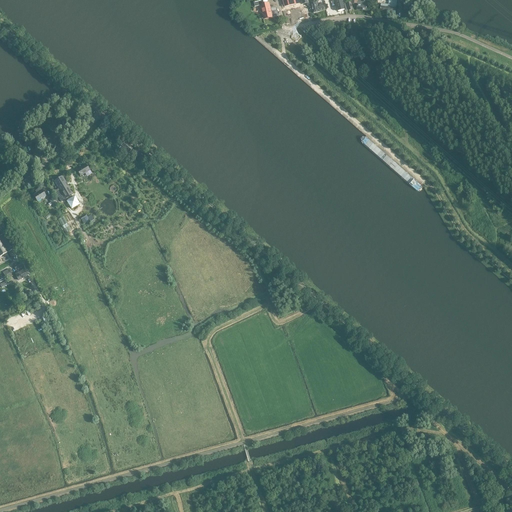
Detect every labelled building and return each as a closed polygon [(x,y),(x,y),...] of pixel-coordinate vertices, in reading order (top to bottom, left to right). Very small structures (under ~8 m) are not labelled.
[(308,0),(301,0),(302,4),(307,3),(307,6),(308,6),(309,7),(311,6),(311,5),(312,5),(313,13),(320,12),(320,11),(326,10),(324,4),(319,5),(318,1),(309,3),(308,0)] [(331,0),(331,1),(333,0),(335,0),(338,12),(345,10),(343,3),(342,0),(331,0)] [(357,5),(357,11),(367,11),(367,3),(359,2),(359,0),(351,0),(351,3),(352,5),(357,5)] [(255,7),(261,6),(264,18),(272,16),(269,3),(262,5),(261,1),(254,3),(255,7)] [(380,11),(396,13),(397,2),(389,1),(388,5),(381,4),(380,11)] [(117,146),(119,148),(119,149),(122,152),(123,152),(126,155),(129,153),(133,149),(125,142),(122,145),(121,145),(119,143),(118,145),(117,146)] [(142,156),(146,159),(149,156),(145,152),(145,153),(144,152),(144,151),(139,146),(135,151),(134,151),(140,156),(140,155),(141,156),(142,154),(143,155),(142,156)] [(76,170),(80,177),(85,174),(90,171),(86,164),(76,170)] [(62,176),(53,181),(58,189),(54,192),(61,202),(62,201),(73,194),(62,176)] [(33,196),(38,202),(46,197),(40,188),(37,190),(38,192),(33,196)] [(80,205),(75,196),(67,201),(72,210),(80,205)] [(53,205),(54,207),(58,204),(54,197),(52,199),(49,200),(51,203),(53,205)] [(90,222),(94,220),(91,215),(87,217),(86,216),(81,219),(83,225),(89,221),(90,222)] [(61,227),(65,234),(72,230),(69,225),(64,217),(57,221),(61,227)] [(4,256),(8,254),(0,239),(0,230),(1,230),(0,228),(0,257),(3,255),(4,256)] [(5,233),(0,236),(0,237),(8,252),(14,249),(5,233)] [(20,261),(13,266),(16,271),(23,266),(20,261)] [(9,269),(3,272),(7,280),(13,276),(9,269)] [(24,269),(15,274),(19,281),(28,276),(24,269)]
